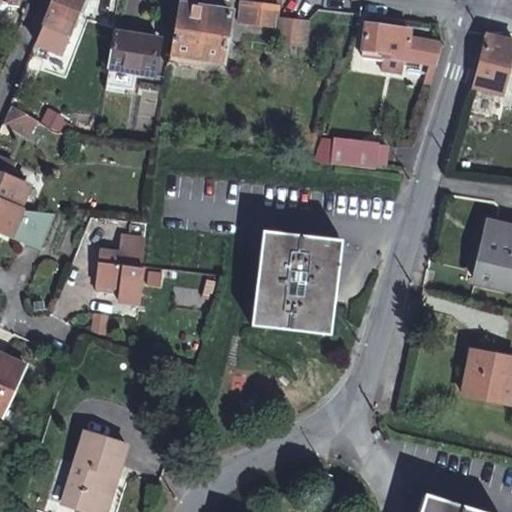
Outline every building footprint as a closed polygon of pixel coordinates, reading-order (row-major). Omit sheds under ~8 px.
[(53,0),(45,22),(40,34),(46,37),(49,31),(66,39),(69,32),(78,11),(82,0),(53,0)] [(89,1),(87,0),(82,0),(78,11),(83,13),(89,1)] [(175,20),(178,2),(178,0),(160,0),(157,18),(175,20)] [(280,4),(247,0),(241,0),(238,23),(275,28),(273,43),(305,46),(308,20),(278,16),(280,4)] [(231,10),(178,2),(175,20),(169,53),(205,58),(224,61),(231,10)] [(410,29),(365,22),(361,56),(383,59),(404,63),(405,60),(428,63),(436,64),(442,43),(408,38),(410,29)] [(159,39),(113,31),(106,67),(135,73),(153,76),(159,39)] [(511,58),(511,40),(487,34),(471,85),(503,93),(511,58)] [(205,58),(169,53),(167,61),(203,67),(205,58)] [(402,73),(404,63),(383,59),(381,70),(402,73)] [(423,81),(428,63),(405,60),(404,63),(402,73),(402,78),(423,81)] [(428,63),(423,81),(423,84),(429,86),(436,64),(428,63)] [(135,73),(106,67),(103,90),(112,91),(113,85),(132,88),(135,73)] [(28,95),(16,90),(11,104),(23,109),(28,95)] [(36,121),(10,105),(4,121),(11,126),(28,136),(36,121)] [(59,116),(48,109),(40,123),(51,131),(59,116)] [(65,119),(59,116),(51,131),(57,134),(65,119)] [(11,126),(4,121),(0,130),(7,134),(11,126)] [(336,139),(321,137),(314,160),(332,162),(336,139)] [(377,144),(336,139),(332,162),(375,167),(377,144)] [(17,162),(0,154),(0,164),(2,165),(0,171),(23,182),(26,175),(14,169),(17,162)] [(0,199),(21,208),(30,185),(23,182),(0,171),(2,165),(0,164),(0,199)] [(21,208),(0,199),(0,228),(11,233),(21,208)] [(25,209),(21,208),(11,233),(11,237),(40,248),(54,213),(25,209)] [(511,226),(487,221),(473,279),(511,288),(511,226)] [(335,239),(262,230),(257,260),(250,325),(330,335),(334,301),(328,300),(330,286),(335,239)] [(143,238),(120,236),(118,252),(100,250),(96,285),(119,287),(118,299),(140,302),(145,268),(140,267),(141,265),(143,238)] [(346,241),(335,239),(330,286),(328,300),(334,301),(338,301),(346,241)] [(511,379),(511,358),(469,351),(462,393),(508,402),(511,379)] [(26,365),(0,352),(0,414),(3,416),(26,365)] [(127,446),(84,432),(62,503),(91,511),(97,511),(109,473),(118,475),(127,446)] [(106,511),(118,475),(109,473),(97,511),(106,511)] [(426,511),(431,498),(419,495),(414,511),(426,511)] [(484,511),(430,495),(429,497),(431,498),(426,511),(484,511)]
